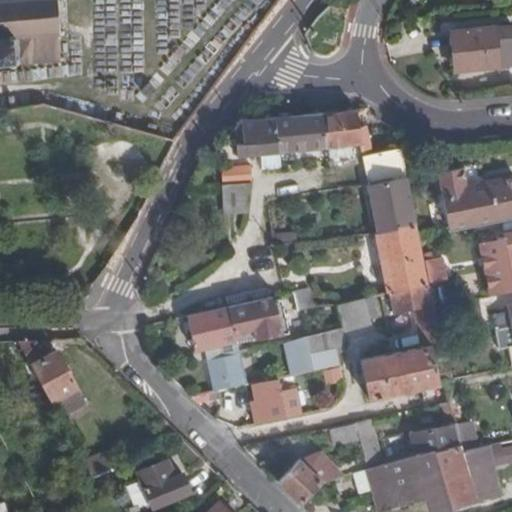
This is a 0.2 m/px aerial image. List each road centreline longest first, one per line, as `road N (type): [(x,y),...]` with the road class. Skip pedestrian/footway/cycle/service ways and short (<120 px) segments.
road 1 (residential): [(251,65),(170,179),(110,322)]
road 2 (residential): [(287,511),(129,354),(110,322)]
road 3 (residential): [(360,77),(405,119),(511,120)]
